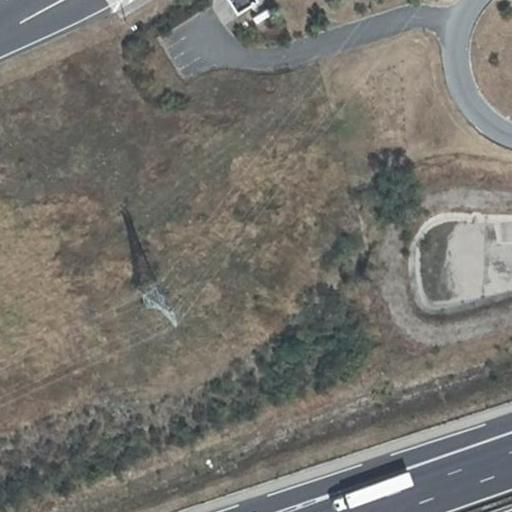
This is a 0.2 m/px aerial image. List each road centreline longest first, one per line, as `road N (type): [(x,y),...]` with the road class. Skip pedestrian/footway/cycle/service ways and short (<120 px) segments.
road 1 (motorway): [(511,456),(322,483),(235,511)]
road 2 (motorway): [(511,460),(366,511)]
